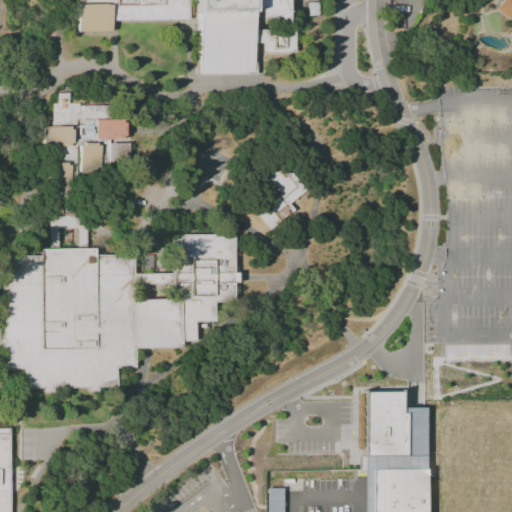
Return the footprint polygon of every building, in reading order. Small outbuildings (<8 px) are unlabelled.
[(76,0),(188,0),(189,23),(111,23),(111,33),(76,33),(76,0)] [(195,0),(288,0),(289,25),(261,25),(261,10),(252,10),(252,29),(292,29),(292,55),(261,55),(261,44),(254,44),(254,75),(196,75),(195,0)] [(511,0),(502,0),(495,11),(511,22),(511,0)] [(56,94),(66,94),(66,106),(107,105),(107,120),(123,119),(123,142),(109,142),(109,172),(76,172),(76,192),(51,192),(50,105),(56,105),(56,94)] [(278,159),(305,192),(289,205),(295,212),(271,233),(258,216),(282,196),(262,173),(278,159)] [(3,258),(41,258),(41,251),(49,251),(48,216),(88,216),(88,249),(94,249),(95,256),(134,255),(135,273),(171,273),(171,234),(234,234),(234,273),(239,273),(239,286),(235,286),(235,303),(216,303),(216,324),(196,325),(196,343),(182,343),(182,349),(136,350),(136,368),(117,369),(117,388),(98,388),(98,392),(87,392),(87,389),(54,389),(54,393),(43,393),(43,388),(23,389),(23,370),(6,370),(6,349),(0,349),(0,341),(4,341),(3,287),(0,287),(0,275),(3,275),(3,258)] [(361,392),(362,511),(424,511),(423,408),(398,408),(398,391),(361,392)] [(0,511),(0,429),(8,429),(9,476),(1,476),(1,479),(9,479),(9,511),(0,511)] [(281,511),(280,488),(265,489),(265,511),(281,511)]
